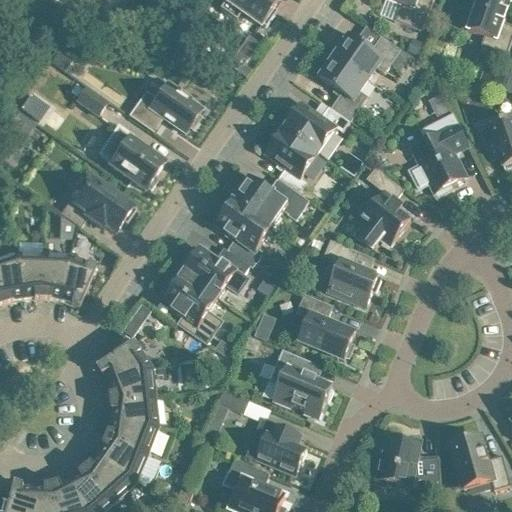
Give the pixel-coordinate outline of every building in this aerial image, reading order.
[(226,0),(225,2),(225,3),(219,11),(236,22),(242,14),(261,28),(261,27),(265,30),(277,14),(273,11),(278,3),(273,0),(226,0)] [(383,0),(387,2),(402,8),(396,24),(422,34),(435,0),(434,0),(383,0)] [(467,32),(485,39),(481,48),(507,58),(511,44),(511,28),(505,25),(508,15),(506,14),(510,4),(501,0),(500,0),(481,0),(476,16),(473,15),(467,32)] [(341,51),(334,60),(368,84),(377,71),(385,76),(401,53),(382,39),(373,53),(351,37),(349,40),(346,38),(339,49),(341,51)] [(368,84),(334,60),(329,68),(327,66),(320,77),(322,78),(320,81),(342,96),(331,112),(350,125),(351,125),(369,100),(361,94),(368,84)] [(198,118),(202,113),(189,104),(191,101),(168,85),(156,102),(146,95),(129,119),(152,135),(163,120),(185,136),(189,130),(192,132),(201,120),(198,118)] [(98,118),(107,106),(85,91),(77,103),(98,118)] [(350,125),(331,112),(329,110),(322,120),(302,107),(294,118),(292,116),(282,131),(319,156),(336,131),(343,136),(350,125)] [(469,149),(453,118),(422,134),(428,145),(412,153),(420,169),(414,172),(414,173),(411,174),(420,191),(431,185),(439,199),(453,191),(451,188),(465,181),(455,162),(458,154),(469,149)] [(511,172),(511,122),(490,130),(496,145),(489,147),(494,162),(501,160),(506,175),(511,172)] [(112,165),(110,168),(146,193),(147,191),(151,193),(158,183),(154,181),(164,167),(129,142),(132,139),(118,129),(100,156),(112,165)] [(319,156),(282,131),(272,145),(274,147),(267,158),(286,172),(279,183),(300,197),(308,186),(301,182),(319,156)] [(384,196),(374,209),(371,207),(367,207),(363,209),(361,211),(360,215),(361,219),(363,222),(367,225),(356,239),(372,252),(381,241),(391,249),(411,224),(401,216),(404,212),(395,205),(405,192),(377,170),(367,182),(384,196)] [(240,187),(230,202),(273,231),(284,215),(297,223),(307,208),(314,212),(316,209),(300,197),(279,183),(271,194),(251,180),(244,190),(240,187)] [(70,203),(60,217),(76,228),(80,231),(88,220),(103,231),(105,229),(116,236),(123,225),(126,227),(136,213),(122,203),(123,200),(109,190),(107,192),(92,182),(75,206),(70,203)] [(273,231),(230,202),(219,217),(223,219),(217,229),(227,236),(227,237),(236,244),(229,254),(253,272),(264,255),(259,252),(274,231),(273,231)] [(60,217),(59,240),(72,240),(76,228),(60,217)] [(379,281),(380,279),(354,269),(359,255),(332,244),(326,259),(341,265),(329,295),(366,311),(373,294),(377,296),(382,283),(379,281)] [(187,272),(184,277),(219,301),(227,289),(239,297),(249,283),(244,280),(250,271),(228,255),(222,264),(217,260),(215,262),(201,252),(199,254),(195,251),(182,269),(187,272)] [(22,303),(16,258),(0,262),(0,294),(3,305),(9,305),(9,307),(12,306),(12,303),(21,302),(21,303),(22,303)] [(41,300),(43,259),(16,258),(22,303),(23,303),(23,302),(33,301),(33,303),(36,303),(36,301),(41,300)] [(60,304),(70,260),(43,259),(41,300),(47,301),(47,304),(49,304),(50,301),(59,303),(59,304),(60,304)] [(96,270),(70,260),(60,304),(61,305),(61,304),(71,306),(70,309),(78,312),(96,270)] [(219,301),(184,277),(180,282),(175,278),(163,296),(168,300),(166,302),(178,310),(175,314),(184,321),(180,327),(177,325),(177,326),(210,349),(211,349),(207,346),(222,325),(209,316),(219,301)] [(351,347),(356,336),(327,324),(333,309),(306,297),(298,316),(310,321),(300,345),(344,363),(346,359),(349,361),(354,349),(351,347)] [(259,330),(255,339),(268,345),(272,335),(259,330)] [(110,388),(154,371),(136,346),(99,371),(104,378),(107,377),(110,386),(109,387),(110,388)] [(316,367),(283,353),(271,384),(280,388),(273,404),(291,412),(293,409),(306,414),(305,416),(320,422),(327,405),(329,406),(334,393),(332,392),(333,390),(318,384),(319,382),(311,379),(316,367)] [(157,401),(154,371),(110,388),(110,389),(111,388),(114,397),(111,399),(111,401),(115,401),(116,406),(157,401)] [(218,406),(244,417),(249,404),(224,393),(218,406)] [(161,431),(157,401),(116,406),(116,411),(112,411),(113,414),(116,414),(115,424),(114,424),(114,425),(161,431)] [(307,453),(298,449),(296,449),(300,441),(301,442),(302,439),(263,423),(254,444),(263,448),(257,463),(296,479),(307,453)] [(149,459),(161,431),(114,425),(114,426),(115,426),(113,435),(110,435),(109,437),(112,438),(111,444),(149,459)] [(425,490),(441,489),(440,461),(424,462),(424,463),(418,461),(421,448),(410,445),(411,444),(409,444),(408,445),(401,443),(402,440),(391,438),(390,441),(387,440),(383,457),(380,456),(374,485),(394,490),(395,486),(411,490),(413,483),(425,483),(425,490)] [(481,439),(452,448),(457,467),(449,469),(456,491),(464,489),(465,493),(474,490),(475,493),(493,488),(494,493),(511,489),(503,458),(489,462),(486,453),(485,453),(481,439)] [(149,459),(111,444),(108,448),(105,447),(104,449),(107,451),(102,459),(101,458),(100,459),(138,486),(149,459)] [(138,486),(100,459),(100,460),(100,461),(95,468),(92,466),(90,468),(92,471),(89,475),(116,506),(138,486)] [(271,478),(235,463),(225,487),(239,493),(232,511),(282,511),(285,504),(286,501),(284,500),(284,499),(265,491),(271,478)] [(108,511),(116,506),(89,475),(84,477),(82,475),(80,476),(82,479),(73,484),(73,483),(72,483),(86,511),(108,511)] [(86,511),(72,483),(71,484),(71,485),(63,489),(61,486),(59,486),(60,490),(55,492),(59,511),(86,511)] [(35,511),(36,491),(35,491),(34,492),(25,492),(25,489),(17,486),(9,511),(35,511)] [(59,511),(55,492),(49,492),(49,489),(46,489),(46,493),(37,492),(36,491),(35,511),(59,511)] [(188,509),(194,495),(183,490),(177,504),(188,509)]
